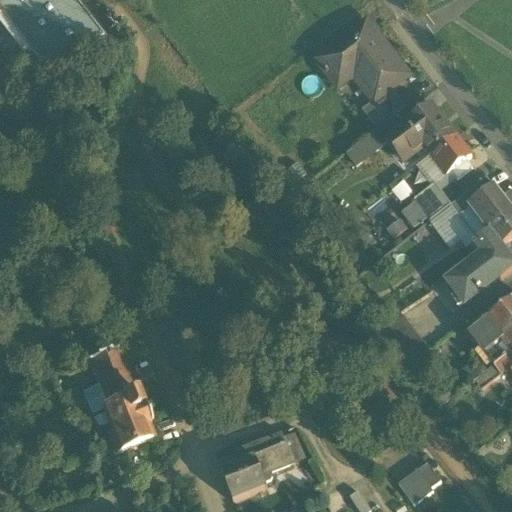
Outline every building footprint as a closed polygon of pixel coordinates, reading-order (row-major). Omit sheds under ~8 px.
[(0,0),(0,15),(29,54),(39,66),(103,41),(70,0),(0,0)] [(0,15),(0,31),(22,59),(29,54),(0,15)] [(374,104),(375,105),(391,93),(397,88),(398,66),(366,25),(315,65),(335,90),(346,81),(358,83),(374,104)] [(375,155),(376,156),(390,146),(403,136),(401,134),(401,133),(391,123),(405,111),(391,93),(375,105),(374,104),(362,114),(377,134),(365,142),(372,151),(375,155)] [(433,109),(408,128),(424,150),(430,158),(431,158),(456,139),(433,109)] [(405,165),(424,150),(408,128),(401,133),(401,134),(403,136),(390,146),(405,165)] [(472,160),(456,139),(431,158),(447,179),(452,175),(457,182),(472,171),(467,164),(472,160)] [(356,170),(357,171),(376,156),(375,155),(372,151),(365,142),(346,157),(356,170)] [(441,195),(457,182),(452,175),(447,179),(431,158),(430,158),(416,169),(431,190),(435,187),(441,195)] [(486,181),(451,208),(460,220),(471,211),(470,210),(494,191),(486,181)] [(415,205),(422,214),(443,198),(441,195),(435,187),(431,190),(414,203),(415,205)] [(471,211),(481,224),(507,203),(496,190),(494,191),(470,210),(471,211)] [(451,208),(443,198),(422,214),(428,221),(430,225),(451,208)] [(511,242),(511,210),(507,203),(481,224),(489,234),(500,249),(501,250),(511,242)] [(413,232),(428,221),(422,214),(415,205),(401,216),(413,232)] [(451,208),(430,225),(429,226),(450,252),(459,245),(465,252),(475,245),(478,243),(460,220),(451,208)] [(471,211),(460,220),(478,243),(489,234),(481,224),(471,211)] [(393,244),(408,232),(400,221),(384,233),(393,244)] [(475,245),(484,256),(487,260),(500,249),(489,234),(478,243),(475,245)] [(511,264),(501,250),(500,249),(487,260),(484,256),(446,285),(464,309),(511,271),(511,264)] [(511,305),(487,325),(510,357),(511,355),(511,305)] [(406,368),(424,354),(429,351),(401,314),(378,331),(406,368)] [(494,369),(510,357),(487,325),(470,338),(494,369)] [(87,365),(97,389),(82,395),(91,416),(102,412),(112,439),(109,441),(115,456),(153,441),(148,427),(151,425),(144,407),(140,409),(136,398),(117,353),(87,365)] [(406,368),(415,380),(433,366),(424,354),(406,368)] [(494,369),(500,378),(507,372),(507,369),(511,365),(511,358),(510,357),(494,369)] [(441,376),(433,366),(415,380),(422,390),(441,376)] [(482,392),(500,378),(494,369),(476,383),(482,392)] [(442,386),(428,397),(439,412),(453,401),(442,386)] [(236,453),(242,467),(254,462),(253,460),(287,447),(284,441),(282,436),(236,453)] [(296,436),(284,441),(287,447),(295,467),(306,463),(296,436)] [(221,475),(233,505),(267,492),(261,479),(267,477),(268,478),(295,467),(287,447),(253,460),(254,462),(242,467),(221,475)] [(427,467),(418,474),(431,492),(441,485),(427,467)] [(433,495),(431,492),(418,474),(399,488),(414,509),(433,495)] [(349,499),(357,511),(370,511),(359,493),(349,499)]
